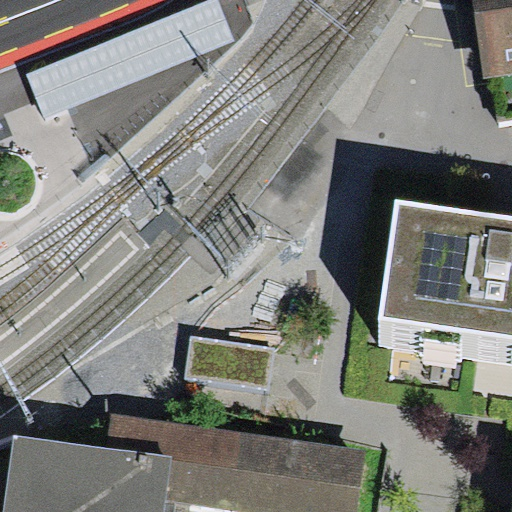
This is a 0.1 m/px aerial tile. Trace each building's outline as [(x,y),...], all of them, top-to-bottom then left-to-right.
[(511,0),(474,0),(487,87),(511,83),(511,0)] [(511,511),(511,259),(423,249),(409,363),(511,375),(511,511)] [(231,310),(229,334),(277,339),(279,315),(231,310)] [(269,356),(192,348),(188,386),(265,394),(269,356)] [(96,478),(8,467),(1,511),(352,511),(358,472),(101,438),(96,478)]
